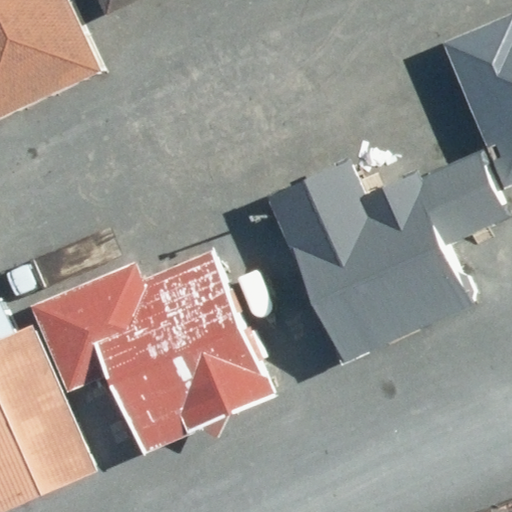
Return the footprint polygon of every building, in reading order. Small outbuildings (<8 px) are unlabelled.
[(30,0),(55,51),(164,0),(30,0)] [(466,0),(392,0),(361,11),(480,337),(511,325),(511,116),(509,117),(466,0)] [(511,0),(498,0),(496,1),(511,42),(511,0)] [(0,102),(25,93),(0,32),(0,102)] [(349,35),(260,64),(264,75),(232,85),(245,125),(277,114),(303,196),(355,179),(350,162),(387,150),(349,35)] [(64,186),(105,294),(268,234),(240,158),(237,159),(225,126),(64,186)] [(306,309),(329,367),(464,317),(441,258),(427,264),(399,189),(393,191),(388,179),(341,196),(346,209),(287,231),(300,266),(293,269),(308,308),(306,309)] [(239,267),(119,313),(174,453),(250,424),(239,395),(323,362),(274,237),(233,252),(239,267)] [(440,339),(345,368),(365,442),(461,415),(440,339)]
